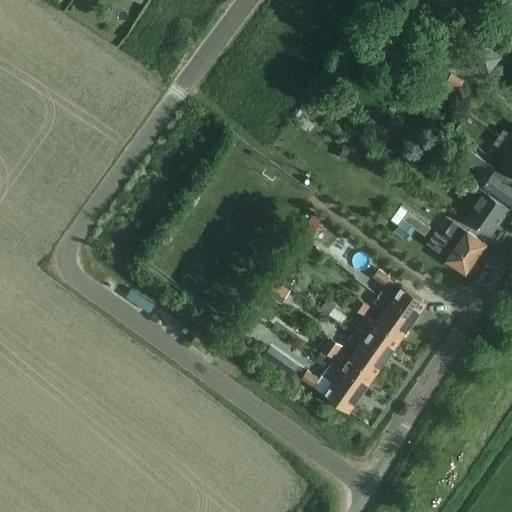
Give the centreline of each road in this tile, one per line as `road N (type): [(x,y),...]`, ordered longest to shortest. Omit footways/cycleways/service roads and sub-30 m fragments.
road 1 (residential): [(244,0),(69,233),(79,276),(363,493)]
road 2 (residential): [(363,493),(511,270)]
